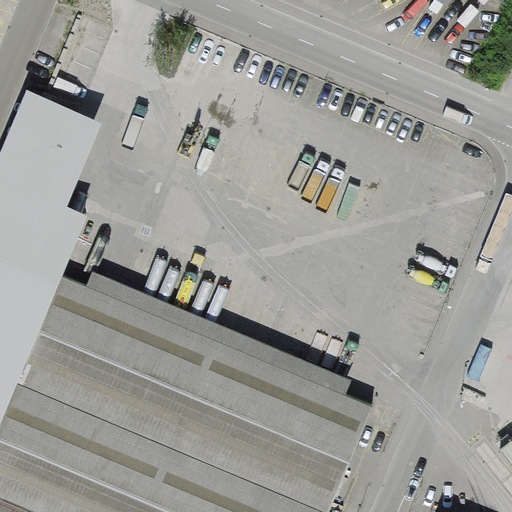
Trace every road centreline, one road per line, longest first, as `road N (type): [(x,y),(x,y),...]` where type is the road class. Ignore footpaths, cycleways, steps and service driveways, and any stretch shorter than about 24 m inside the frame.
road 1 (tertiary): [(511,132),(192,0)]
road 2 (residential): [(395,511),(511,217)]
